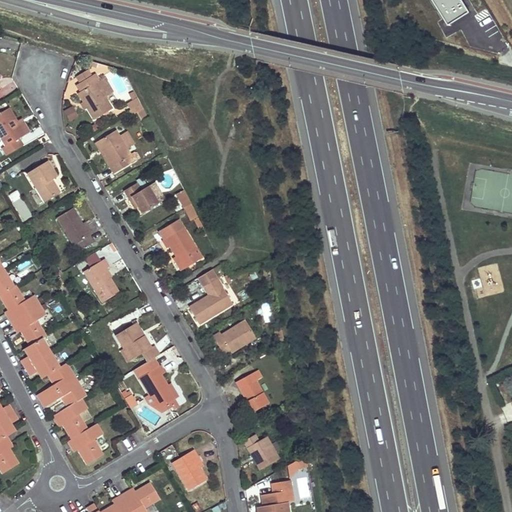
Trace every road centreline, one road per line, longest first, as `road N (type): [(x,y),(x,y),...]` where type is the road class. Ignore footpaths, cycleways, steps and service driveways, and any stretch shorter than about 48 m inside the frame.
road 1 (motorway): [(434,511),(334,0)]
road 2 (motorway): [(295,0),(394,511)]
road 3 (residential): [(221,409),(54,129),(44,72)]
road 4 (secondary): [(253,45),(56,0)]
road 5 (residential): [(221,409),(88,485),(57,483)]
road 6 (secondary): [(253,45),(403,79)]
road 7 (residential): [(0,356),(47,442),(57,483)]
